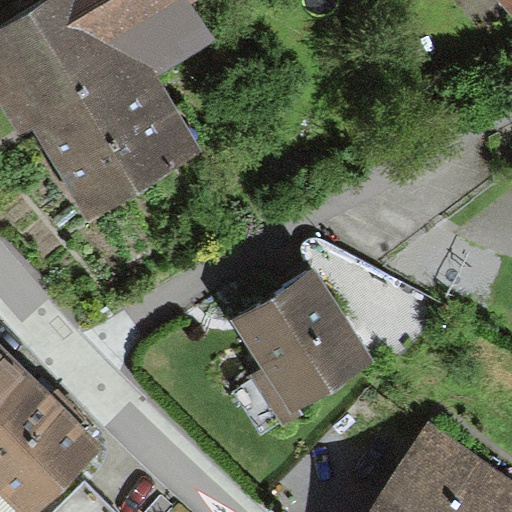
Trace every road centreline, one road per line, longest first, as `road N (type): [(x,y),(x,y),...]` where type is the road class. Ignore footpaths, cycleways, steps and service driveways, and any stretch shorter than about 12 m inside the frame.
road 1 (residential): [(69,348),(479,124)]
road 2 (residential): [(69,348),(228,511)]
